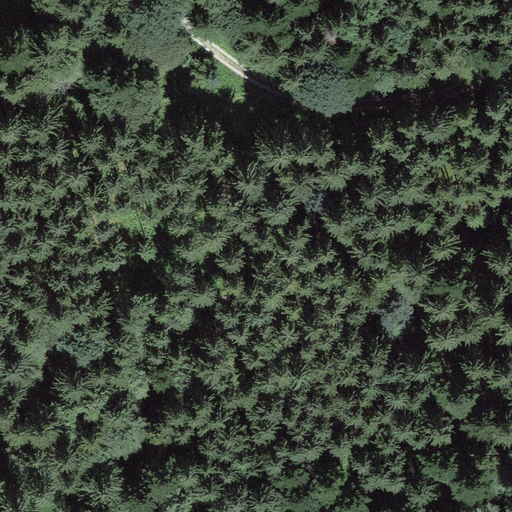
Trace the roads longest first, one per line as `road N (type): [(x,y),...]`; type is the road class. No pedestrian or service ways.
road 1 (track): [(511,74),(405,106),(324,107),(290,99),(220,57),(160,0)]
road 2 (track): [(0,105),(234,110),(290,99)]
